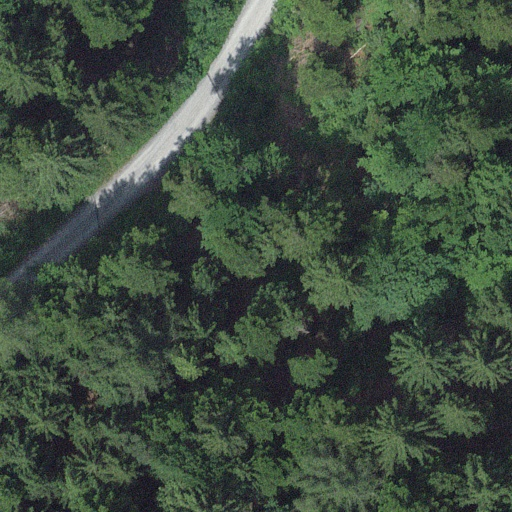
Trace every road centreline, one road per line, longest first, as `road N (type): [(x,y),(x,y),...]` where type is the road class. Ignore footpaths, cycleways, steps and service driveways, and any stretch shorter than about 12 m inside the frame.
road 1 (track): [(269,0),(155,161),(0,294)]
road 2 (track): [(290,511),(300,501),(511,414)]
